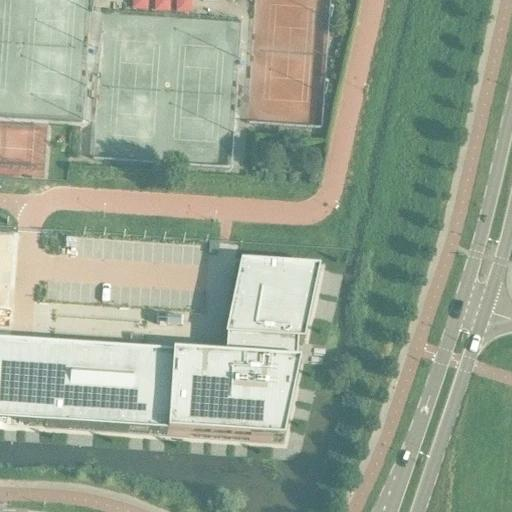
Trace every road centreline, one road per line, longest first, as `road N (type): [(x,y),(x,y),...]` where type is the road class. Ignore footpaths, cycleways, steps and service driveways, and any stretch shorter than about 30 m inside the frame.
road 1 (secondary): [(459,306),(385,511)]
road 2 (secondary): [(511,99),(459,306)]
road 3 (secondary): [(417,511),(484,313)]
